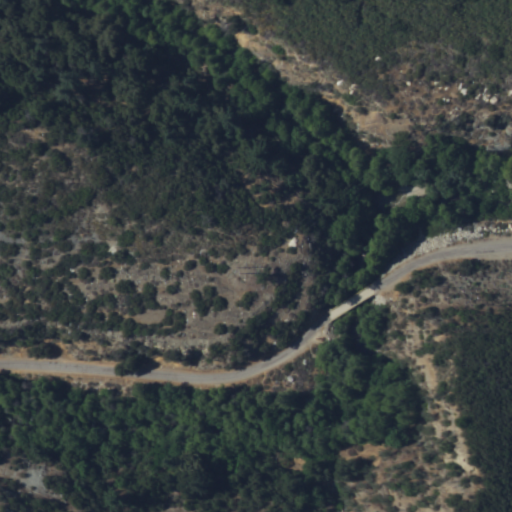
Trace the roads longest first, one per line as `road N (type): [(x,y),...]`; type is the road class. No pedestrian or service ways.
road 1 (residential): [(327,324),(256,364),(214,374),(0,363)]
road 2 (residential): [(511,243),(444,251),(405,265),(381,286)]
